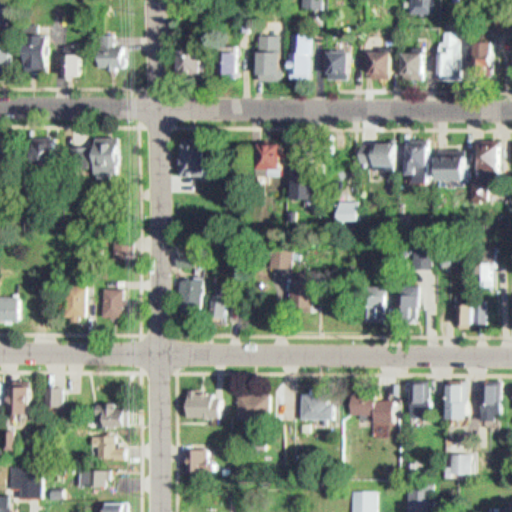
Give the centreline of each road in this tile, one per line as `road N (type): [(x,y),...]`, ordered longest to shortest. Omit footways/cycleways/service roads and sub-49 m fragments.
road 1 (residential): [(164,511),(156,0)]
road 2 (residential): [(511,109),(0,104)]
road 3 (residential): [(511,354),(0,350)]
